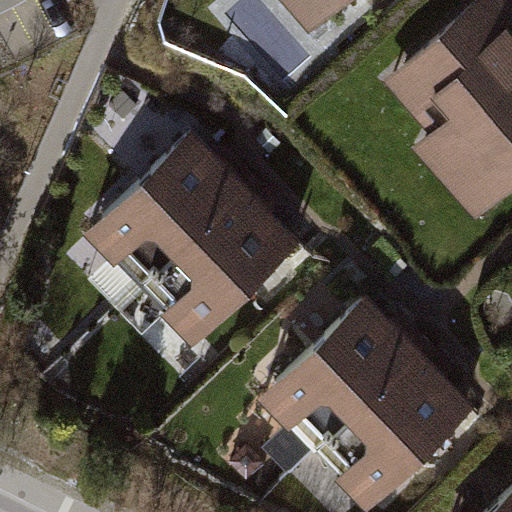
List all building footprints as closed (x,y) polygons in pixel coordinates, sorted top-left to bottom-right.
[(332,0),(299,0),(314,16),(332,0)] [(511,192),(511,0),(485,0),(401,81),(439,121),(417,142),(487,216),(511,192)] [(299,234),(193,128),(91,229),(197,335),(299,234)] [(480,399),(371,286),(257,396),(366,509),(480,399)] [(511,511),(511,488),(487,511),(511,511)]
